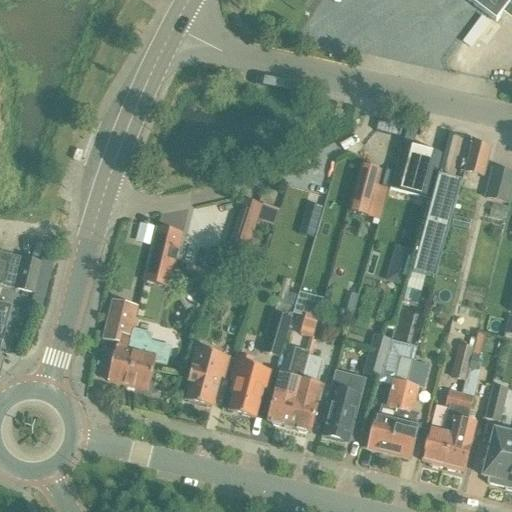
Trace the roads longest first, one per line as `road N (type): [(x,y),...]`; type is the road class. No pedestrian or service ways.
road 1 (tertiary): [(44,393),(102,197),(177,20)]
road 2 (unclassified): [(177,20),(221,50),(511,119)]
road 3 (residential): [(71,439),(375,511)]
